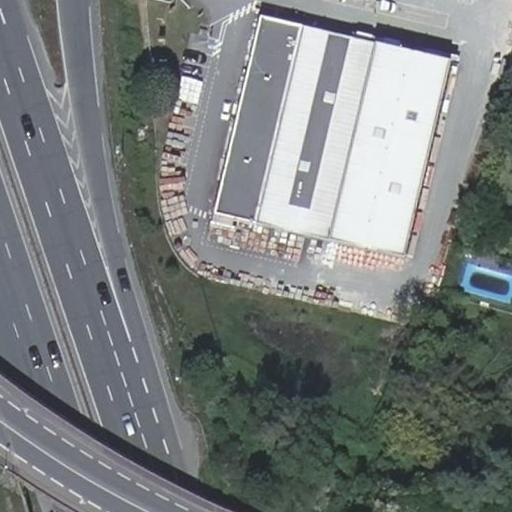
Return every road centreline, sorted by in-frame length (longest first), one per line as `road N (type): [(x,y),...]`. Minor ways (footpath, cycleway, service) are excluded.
road 1 (trunk): [(103,342),(119,252),(90,125),(74,0)]
road 2 (trunk): [(103,342),(0,28)]
road 3 (trunk): [(0,255),(87,511)]
road 4 (trunk): [(160,511),(103,342)]
road 5 (tertiary): [(0,422),(140,511)]
